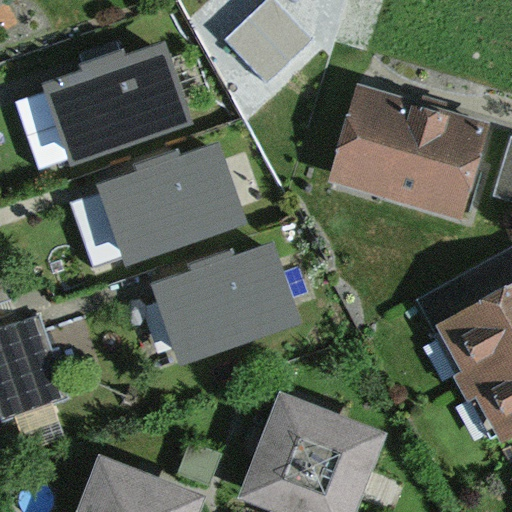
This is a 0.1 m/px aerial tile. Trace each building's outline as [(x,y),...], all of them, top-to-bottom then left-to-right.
[(250,0),(289,71),(344,42),(320,0),(250,0)] [(511,0),(472,0),(460,37),(511,53),(511,0)] [(167,51),(43,92),(67,165),(191,123),(167,51)] [(485,141),(356,107),(334,193),(463,227),(485,141)] [(511,152),(499,202),(511,205),(511,152)] [(216,155),(98,192),(122,267),(240,230),(216,155)] [(0,306),(21,299),(0,241),(0,306)] [(267,250),(142,293),(169,370),(294,327),(267,250)] [(511,283),(431,325),(463,385),(511,359),(511,283)] [(0,392),(4,410),(62,398),(46,320),(0,330),(0,392)] [(511,359),(463,385),(494,446),(511,436),(511,359)] [(358,511),(382,447),(273,407),(236,507),(250,511),(358,511)] [(190,511),(194,501),(97,466),(81,511),(190,511)]
